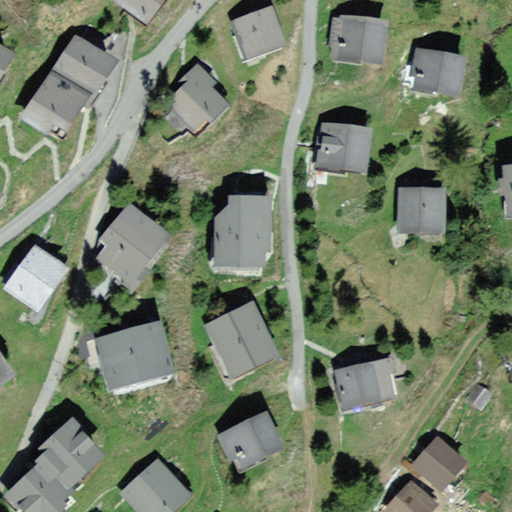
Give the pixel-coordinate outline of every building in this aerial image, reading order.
[(119,18),(128,7),(118,0),(111,0),(106,9),(119,18)] [(157,0),(118,0),(128,7),(144,19),(157,0)] [(279,42),(268,13),(235,24),(245,53),(279,42)] [(382,28),(340,23),(339,32),(338,45),(341,45),(340,55),(378,60),(382,28)] [(89,24),(75,44),(96,58),(105,46),(106,47),(112,38),(89,24)] [(96,58),(75,44),(26,118),(44,129),(52,118),(64,126),(76,108),(71,105),(75,99),(80,102),(83,104),(108,67),(96,58)] [(416,67),(419,53),(408,65),(416,67)] [(461,61),(419,53),(416,67),(415,75),(419,76),(417,85),(455,93),(461,61)] [(213,84),(198,69),(183,84),(186,88),(160,114),(181,137),(192,126),(204,115),(210,120),(224,107),(207,89),(213,84)] [(71,105),(76,108),(80,102),(75,99),(71,105)] [(56,137),(64,126),(52,118),(44,129),(56,137)] [(350,135),(365,137),(367,130),(352,128),(350,135)] [(350,135),(318,131),(317,139),(315,142),(317,143),(323,144),(321,164),(361,169),(365,137),(350,135)] [(314,163),(321,164),(323,144),(317,143),(314,163)] [(511,170),(507,171),(509,183),(502,184),(502,194),(510,193),(511,211),(511,210),(511,170)] [(500,171),(502,184),(509,183),(507,171),(500,171)] [(407,192),(402,192),(401,228),(414,228),(414,230),(440,230),(440,193),(425,192),(425,183),(407,183),(407,192)] [(153,213),(139,201),(128,214),(143,226),(153,213)] [(260,235),(260,203),(233,203),(233,206),(219,220),(219,262),(259,262),(259,251),(267,251),(267,235),(260,235)] [(128,214),(105,242),(111,247),(112,248),(116,252),(107,264),(122,275),(126,279),(136,266),(137,265),(150,250),(159,238),(143,226),(128,214)] [(105,242),(99,236),(95,252),(102,258),(111,247),(105,242)] [(32,253),(23,247),(0,278),(0,279),(4,282),(14,268),(20,271),(32,253)] [(107,264),(116,252),(112,248),(102,260),(107,264)] [(154,254),(150,250),(137,265),(141,269),(154,254)] [(53,267),(33,253),(32,253),(20,271),(14,268),(4,282),(35,305),(51,283),(53,267)] [(136,266),(126,279),(122,275),(116,282),(130,294),(147,274),(141,269),(141,270),(136,266)] [(271,354),(249,309),(235,316),(233,311),(223,316),(225,321),(211,327),(231,373),(271,354)] [(80,333),(76,343),(79,357),(88,356),(91,366),(105,362),(109,379),(114,378),(117,392),(143,385),(141,380),(168,373),(157,329),(131,336),(129,331),(106,337),(105,328),(80,333)] [(389,363),(339,374),(346,404),(395,393),(389,363)] [(0,384),(8,379),(0,367),(0,384)] [(489,394),(477,386),(468,399),(480,407),(489,394)] [(277,447),(263,418),(229,434),(233,443),(226,447),(231,458),(238,455),(242,463),(277,447)] [(39,464),(42,467),(10,496),(24,511),(52,511),(59,506),(57,504),(69,494),(66,491),(80,478),(77,475),(96,457),(94,455),(91,442),(86,443),(70,426),(44,450),(48,455),(39,464)] [(221,438),(226,447),(233,443),(229,434),(221,438)] [(463,464),(437,441),(414,467),(440,490),(463,464)] [(165,511),(183,496),(156,466),(126,494),(141,511),(165,511)] [(429,502),(404,481),(396,490),(401,495),(385,511),(440,511),(435,507),(440,502),(434,496),(429,502)]
